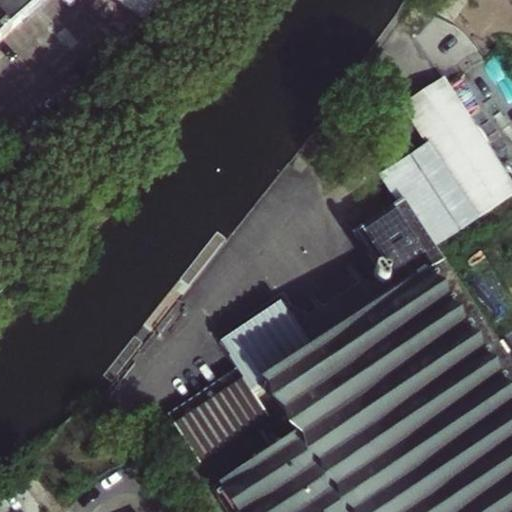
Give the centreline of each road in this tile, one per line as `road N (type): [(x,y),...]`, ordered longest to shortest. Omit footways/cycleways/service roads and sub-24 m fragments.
road 1 (residential): [(0,262),(52,213),(210,0)]
road 2 (unknown): [(169,54),(131,20),(103,15),(71,25),(0,101)]
